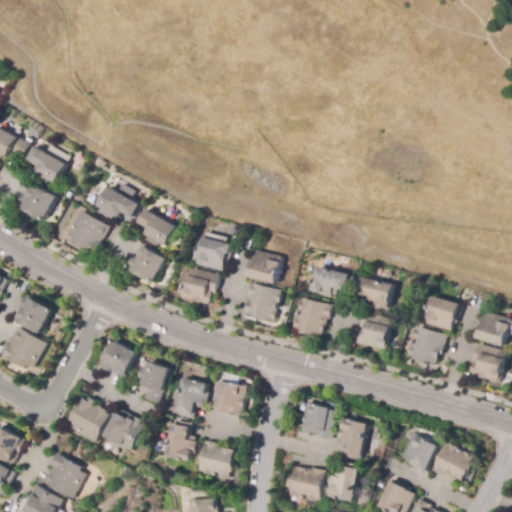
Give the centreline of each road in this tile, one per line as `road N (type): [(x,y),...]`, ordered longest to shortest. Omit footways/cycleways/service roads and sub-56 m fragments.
road 1 (tertiary): [(511,422),(191,334),(106,298),(0,238)]
road 2 (residential): [(511,446),(477,511),(259,475),(283,361)]
road 3 (residential): [(106,298),(43,411),(0,386)]
